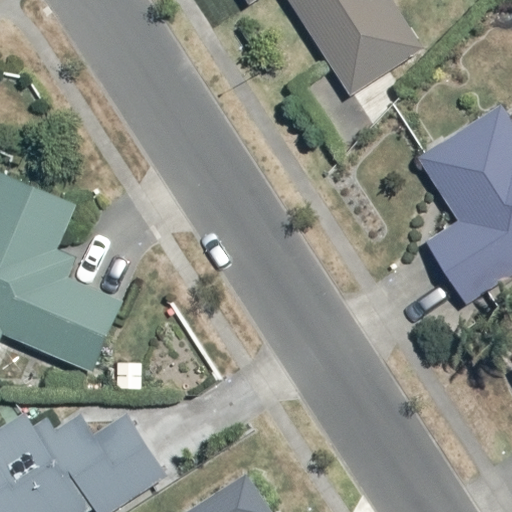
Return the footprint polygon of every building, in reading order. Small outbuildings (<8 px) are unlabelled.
[(248,0),(252,6),(261,0),(288,0),(354,98),(427,49),(395,2),(397,0),(248,0)] [(462,222),(429,244),(471,307),(511,280),(511,118),(504,106),(420,161),(462,222)] [(83,208),(0,171),(0,354),(8,338),(95,375),(127,303),(73,277),(79,260),(62,254),(83,208)] [(0,511),(91,511),(164,465),(132,416),(98,439),(83,418),(46,441),(29,415),(0,432),(0,511)] [(275,511),(249,471),(185,511),(275,511)]
